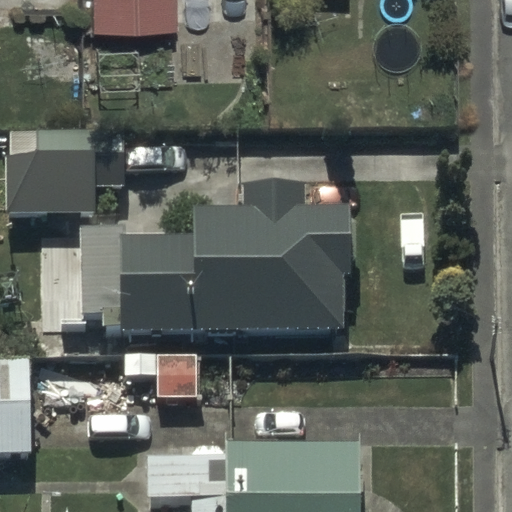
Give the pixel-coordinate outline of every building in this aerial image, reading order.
[(78,0),(79,50),(166,49),(165,0),(78,0)] [(25,214),(113,213),(112,159),(25,159),(25,214)] [(112,363),(336,361),(335,309),(349,309),(348,238),(178,240),(178,272),(111,273),(112,363)] [(150,423),(187,422),(187,382),(150,383),(150,423)] [(0,481),(20,481),(19,390),(0,390),(0,481)] [(354,511),(354,478),(222,479),(222,487),(137,488),(136,511),(354,511)]
